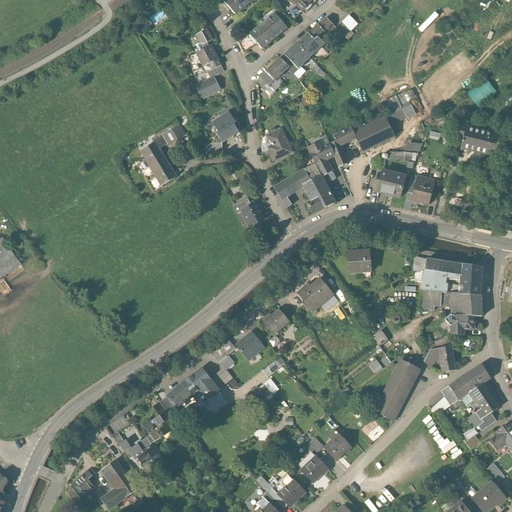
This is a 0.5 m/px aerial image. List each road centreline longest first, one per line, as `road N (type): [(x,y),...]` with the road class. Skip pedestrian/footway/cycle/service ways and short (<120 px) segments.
road 1 (tertiary): [(32,468),(71,410),(198,325),(293,241)]
road 2 (residential): [(315,511),(441,384),(493,350)]
road 3 (tertiary): [(293,241),(358,215),(502,244)]
road 4 (residential): [(166,384),(322,263)]
road 5 (residential): [(243,76),(252,156),(293,241)]
road 6 (residential): [(166,384),(82,441),(58,480)]
